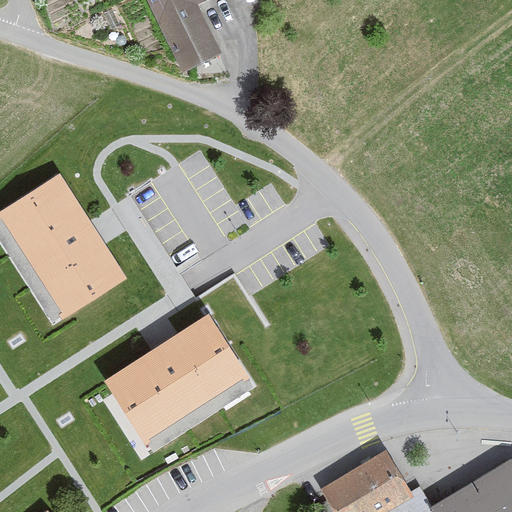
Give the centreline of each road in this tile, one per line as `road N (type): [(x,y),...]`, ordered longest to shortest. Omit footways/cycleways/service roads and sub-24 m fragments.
road 1 (unclassified): [(0,25),(206,97),(270,130),(339,189),(418,307),(447,414)]
road 2 (unclassified): [(197,511),(367,429),(447,414)]
